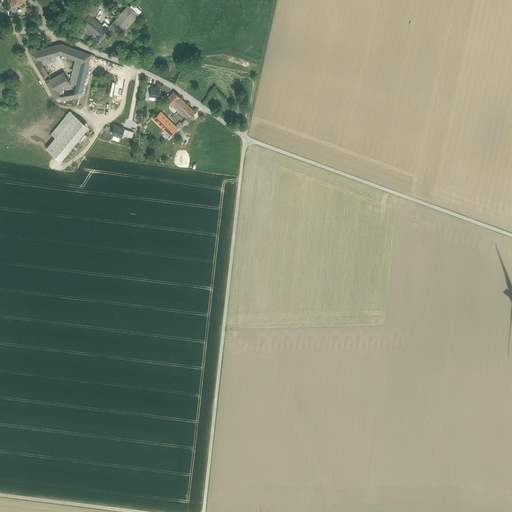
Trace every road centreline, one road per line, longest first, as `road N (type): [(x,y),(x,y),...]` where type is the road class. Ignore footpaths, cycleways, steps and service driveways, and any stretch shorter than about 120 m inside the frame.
road 1 (track): [(51,32),(161,79),(245,136),(511,237)]
road 2 (track): [(202,511),(245,136)]
road 3 (track): [(261,62),(226,50),(132,66),(139,75),(134,102),(100,124),(83,113),(99,65)]
road 4 (track): [(275,0),(245,136)]
